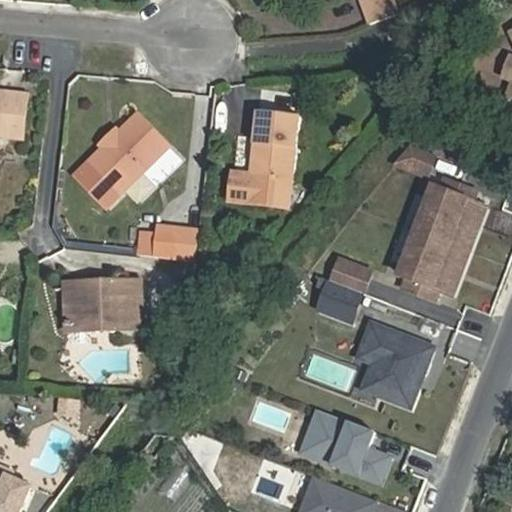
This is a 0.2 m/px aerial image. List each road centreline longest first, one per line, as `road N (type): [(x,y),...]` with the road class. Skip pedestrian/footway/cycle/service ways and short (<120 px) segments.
road 1 (residential): [(200,34),(0,18)]
road 2 (residential): [(501,368),(447,511)]
